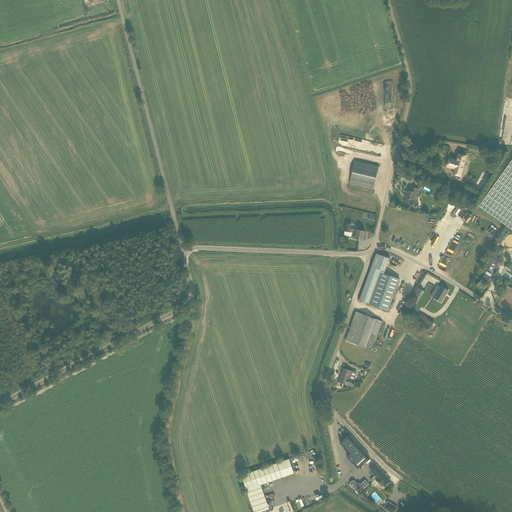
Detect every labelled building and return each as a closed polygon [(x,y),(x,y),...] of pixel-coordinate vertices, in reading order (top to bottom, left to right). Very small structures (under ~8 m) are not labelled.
[(454,169),(453,174),(461,176),(466,156),(458,154),(457,160),(449,158),(447,167),(454,169)] [(511,160),(479,206),(511,229),(511,160)] [(373,190),(379,167),(355,161),(350,184),(373,190)] [(407,195),(405,203),(415,205),(414,208),(417,208),(419,207),(419,203),(418,201),(415,201),(415,197),(418,197),(419,189),(413,188),(412,192),(407,191),(406,195),(407,195)] [(352,233),(351,238),(363,240),(365,232),(357,230),(350,228),(351,224),(346,223),(344,231),(352,233)] [(487,259),(483,266),(493,272),(503,255),(496,250),(490,260),(487,259)] [(384,273),(390,258),(376,254),(360,301),(388,311),(400,279),(384,273)] [(482,279),(478,284),(484,289),(488,284),(489,284),(491,281),(484,276),(482,279)] [(449,291),(441,286),(434,298),(441,303),(449,291)] [(415,307),(424,292),(418,288),(410,300),(412,301),(410,304),(415,307)] [(356,312),(346,340),(372,350),(382,322),(356,312)] [(422,313),(417,320),(430,328),(434,321),(422,313)] [(411,327),(417,319),(413,316),(407,324),(411,327)] [(339,382),(352,387),(354,380),(349,379),(352,371),(344,369),(339,382)] [(370,458),(349,435),(340,443),(350,454),(347,457),(358,469),(370,458)] [(294,473),(289,459),(242,475),(254,511),(260,511),(269,509),(261,485),(294,473)] [(383,489),(391,481),(376,466),(371,471),(377,478),(375,480),(383,489)] [(359,494),(369,484),(365,479),(360,484),(360,483),(359,483),(357,483),(355,480),(354,480),(352,480),(350,482),(350,483),(350,484),(359,494)] [(387,502),(384,507),(383,509),(387,511),(394,511),(397,508),(387,502)]
